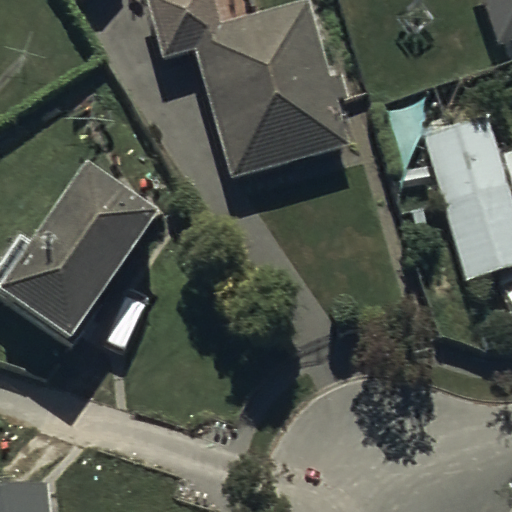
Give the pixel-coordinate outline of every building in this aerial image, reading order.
[(67,0),(78,18),(107,0),(67,0)] [(201,67),(230,192),(350,164),(339,116),(346,114),(340,91),(328,94),(310,16),(222,37),(213,0),(160,0),(141,5),(158,77),(201,67)] [(511,0),(481,0),(502,64),(511,60),(511,0)] [(511,211),(489,128),(422,147),(460,281),(428,290),(442,341),(475,331),(465,294),(511,280),(511,211)] [(87,196),(33,268),(16,255),(0,277),(0,311),(1,312),(0,313),(0,321),(68,372),(159,249),(87,196)] [(50,511),(49,502),(0,506),(0,511),(50,511)]
